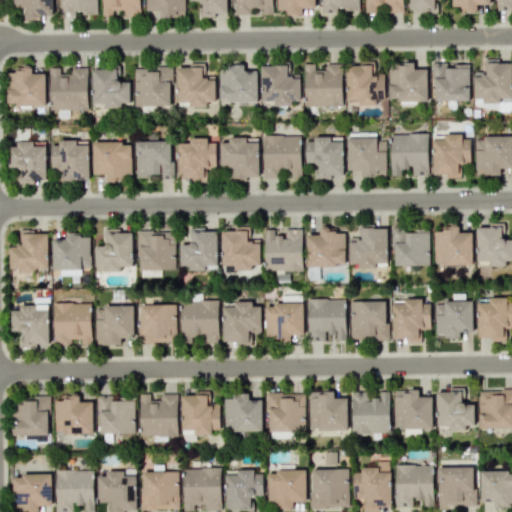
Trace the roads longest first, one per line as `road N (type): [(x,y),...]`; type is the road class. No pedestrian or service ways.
road 1 (residential): [(0,45),(511,37)]
road 2 (residential): [(0,372),(511,365)]
road 3 (residential): [(0,208),(511,202)]
